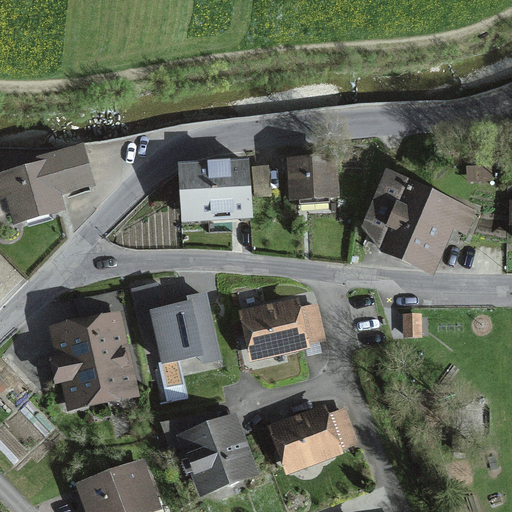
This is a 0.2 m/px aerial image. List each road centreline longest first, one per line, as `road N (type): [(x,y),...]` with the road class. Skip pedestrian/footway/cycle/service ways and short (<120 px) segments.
road 1 (track): [(0,91),(70,90),(223,61),(476,35),(511,13)]
road 2 (tertiary): [(511,101),(458,116),(209,136),(159,164),(70,256)]
road 3 (unclassified): [(70,256),(511,288)]
